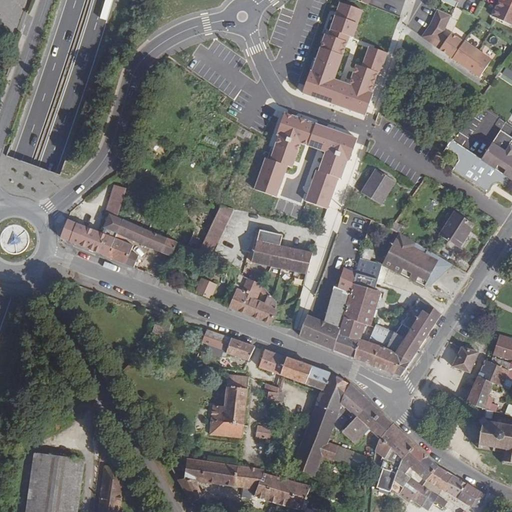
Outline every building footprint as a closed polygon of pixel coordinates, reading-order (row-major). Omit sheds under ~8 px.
[(511,6),(500,1),(493,17),(511,25),(511,6)] [(361,11),(339,3),(328,34),(324,32),(311,69),(310,69),(301,94),(365,116),(387,53),(369,47),(362,67),(357,65),(350,85),(333,79),(348,36),(352,37),(361,11)] [(447,24),(451,17),(438,11),(435,18),(447,24)] [(435,18),(431,25),(444,32),(447,24),(435,18)] [(431,25),(427,31),(439,39),(444,32),(431,25)] [(423,38),(434,46),(439,39),(427,31),(423,38)] [(448,38),(442,34),(439,39),(434,46),(453,59),(464,43),(451,34),(448,38)] [(478,51),(479,51),(465,42),(464,43),(453,59),(467,68),(478,52),(478,51)] [(480,78),(492,61),(478,51),(478,52),(467,68),(480,78)] [(427,125),(407,113),(399,126),(419,138),(427,125)] [(254,189),(276,197),(287,166),(292,168),(301,142),(326,151),(319,173),(315,171),(304,202),(327,210),(338,179),(341,180),(356,139),(285,114),(269,160),(265,158),(254,189)] [(511,137),(501,130),(481,159),(452,140),(447,147),(459,155),(459,163),(454,171),(487,194),(493,185),(500,184),(505,187),(510,180),(511,180),(511,137)] [(381,205),(396,182),(376,170),(361,193),(381,205)] [(118,212),(125,188),(113,184),(105,208),(118,212)] [(233,209),(220,206),(218,211),(197,253),(210,258),(233,209)] [(459,248),(475,224),(455,211),(439,235),(459,248)] [(107,257),(123,220),(119,218),(109,214),(101,233),(68,219),(60,238),(107,257)] [(124,243),(127,238),(162,253),(167,238),(164,237),(123,220),(107,257),(134,268),(138,257),(130,253),(133,246),(124,243)] [(400,235),(404,228),(395,222),(390,229),(399,234),(400,235)] [(256,250),(252,263),(307,275),(313,253),(280,246),(282,236),(257,230),(252,249),(256,250)] [(399,234),(383,264),(382,266),(391,271),(407,239),(400,235),(399,234)] [(162,253),(172,257),(178,244),(167,238),(162,253)] [(407,239),(391,271),(424,288),(428,282),(430,283),(450,265),(407,239)] [(373,251),(365,249),(362,259),(366,260),(370,261),(373,251)] [(356,273),(354,273),(359,260),(347,257),(337,288),(334,287),(326,313),(313,308),(310,309),(299,336),(334,350),(344,317),(354,284),(356,275),(356,273)] [(356,275),(361,276),(366,260),(362,259),(359,258),(359,260),(354,273),(356,273),(356,275)] [(383,264),(370,261),(366,260),(361,276),(358,285),(375,290),(380,274),(382,266),(383,264)] [(243,277),(240,274),(234,287),(237,288),(229,307),(272,325),(279,310),(276,308),(277,303),(263,285),(243,277)] [(216,286),(201,278),(194,293),(211,299),(216,286)] [(365,325),(371,327),(380,298),(382,292),(375,290),(358,285),(354,284),(344,317),(348,319),(365,325)] [(237,288),(234,287),(226,306),(229,307),(237,288)] [(442,314),(419,299),(417,303),(396,333),(394,333),(377,325),(369,343),(360,340),(358,343),(360,344),(354,358),(401,377),(442,314)] [(358,343),(342,336),(348,319),(344,317),(334,350),(354,358),(360,344),(358,343)] [(358,343),(360,340),(365,325),(348,319),(342,336),(358,343)] [(166,338),(168,330),(156,326),(153,334),(166,338)] [(249,360),(255,347),(205,330),(199,349),(226,358),(227,354),(249,360)] [(511,344),(499,340),(492,355),(511,361),(511,344)] [(460,350),(452,367),(471,374),(480,352),(471,350),(464,348),(464,346),(463,346),(461,346),(459,347),(459,348),(460,350)] [(280,375),(286,358),(266,351),(260,368),(280,375)] [(511,364),(492,357),(489,362),(485,360),(465,403),(485,410),(490,391),(502,394),(505,387),(502,386),(507,376),(511,378),(511,364)] [(306,384),(313,367),(286,358),(280,375),(306,384)] [(323,390),(331,373),(313,367),(306,384),(323,390)] [(211,432),(242,435),(248,375),(228,373),(224,404),(214,403),(211,432)] [(330,435),(341,403),(350,385),(339,376),(331,373),(323,390),(322,393),(293,467),(315,476),(322,457),(327,443),(330,435)] [(268,393),(267,402),(275,403),(276,403),(277,402),(279,389),(278,388),(265,384),(264,392),(268,393)] [(356,444),(369,429),(379,439),(393,424),(350,384),(350,385),(341,403),(330,435),(336,437),(338,432),(347,419),(343,416),(345,408),(356,418),(343,433),(356,444)] [(284,395),(284,389),(279,389),(277,402),(286,403),(287,395),(284,395)] [(507,409),(496,406),(494,412),(511,417),(511,404),(509,404),(507,409)] [(511,424),(510,424),(511,421),(509,421),(508,424),(499,422),(499,419),(497,419),(497,422),(487,420),(486,418),(484,418),(481,418),(480,421),(479,423),(482,426),(479,444),(476,443),(476,445),(479,446),(479,449),(481,450),(481,447),(492,448),(492,451),(494,452),(495,449),(505,450),(503,460),(500,462),(501,464),(504,462),(511,463),(511,424)] [(377,488),(391,491),(394,481),(403,458),(415,446),(393,424),(379,439),(375,451),(385,459),(382,469),(383,469),(377,488)] [(258,426),(257,438),(270,440),(272,428),(258,426)] [(327,443),(322,457),(333,461),(337,449),(338,446),(327,443)] [(415,446),(403,458),(394,481),(403,488),(411,478),(411,477),(407,474),(409,471),(412,468),(424,455),(415,446)] [(353,454),(337,449),(333,461),(349,466),(353,454)] [(33,454),(25,511),(76,511),(83,460),(33,454)] [(426,480),(438,467),(424,455),(412,468),(425,481),(426,480)] [(196,481),(235,487),(238,466),(187,458),(184,480),(177,480),(191,504),(202,497),(196,481)] [(238,466),(235,487),(257,491),(261,481),(264,474),(265,471),(238,466)] [(103,467),(96,511),(119,511),(124,482),(120,478),(122,476),(119,472),(116,472),(113,467),(103,467)] [(426,480),(435,486),(441,477),(445,472),(438,467),(426,480)] [(446,480),(441,489),(457,499),(466,484),(445,472),(441,477),(446,480)] [(254,497),(302,510),(310,489),(311,487),(264,474),(261,481),(257,491),(254,497)] [(441,477),(435,486),(441,489),(446,480),(441,477)] [(414,496),(421,486),(411,478),(403,488),(405,490),(414,496)] [(457,499),(470,507),(479,492),(466,484),(457,499)] [(412,500),(428,511),(435,502),(438,497),(430,492),(421,486),(414,496),(412,500)] [(412,500),(414,496),(405,490),(401,496),(411,501),(412,500)] [(485,496),(479,492),(470,507),(478,507),(485,496)] [(444,508),(448,502),(438,497),(435,502),(444,508)]
